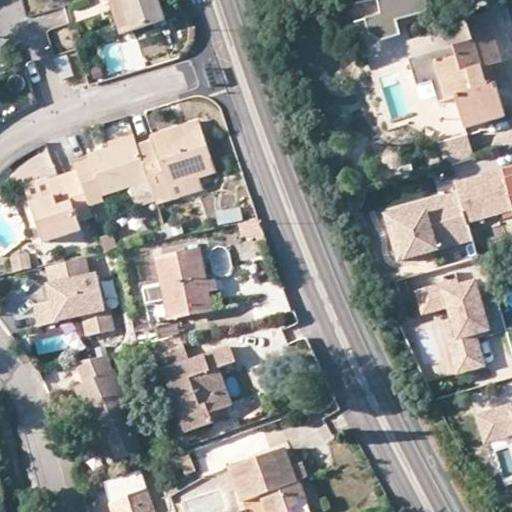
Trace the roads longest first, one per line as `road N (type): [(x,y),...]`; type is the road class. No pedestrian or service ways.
road 1 (secondary): [(439,511),(315,250),(226,0)]
road 2 (secondary): [(204,0),(314,294),(417,511)]
road 3 (residential): [(0,146),(42,120),(190,75)]
road 4 (residential): [(60,511),(45,453),(0,357)]
